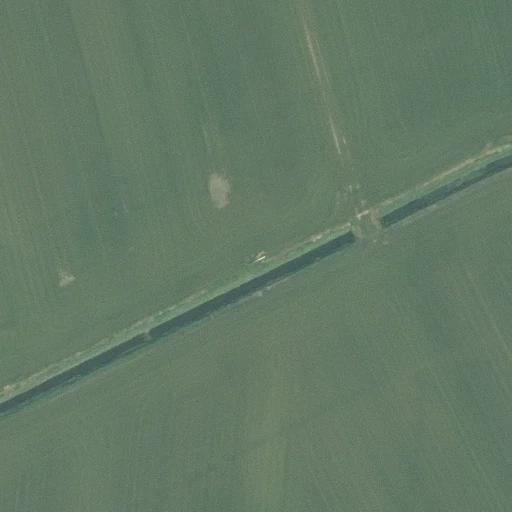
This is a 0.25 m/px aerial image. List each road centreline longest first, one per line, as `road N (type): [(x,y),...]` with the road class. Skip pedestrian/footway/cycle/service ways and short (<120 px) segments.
road 1 (track): [(511,232),(0,486)]
road 2 (track): [(299,0),(359,215),(392,292)]
